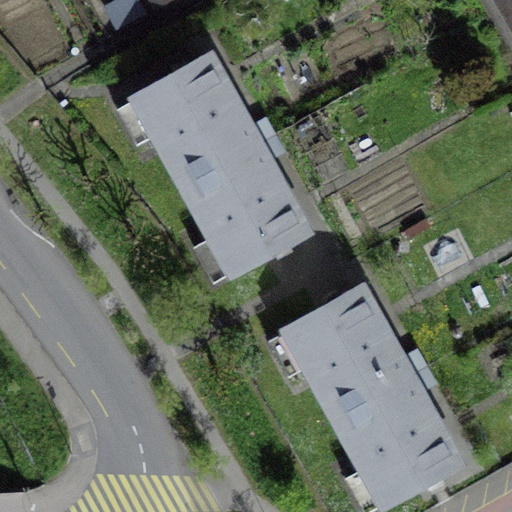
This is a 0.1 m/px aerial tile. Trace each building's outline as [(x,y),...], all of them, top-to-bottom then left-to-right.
[(511,0),(498,0),(511,24),(511,0)] [(137,97),(184,183),(255,144),(207,58),(137,97)] [(303,230),(255,144),(184,183),(233,269),(303,230)] [(336,415),(406,375),(359,290),(289,329),(336,415)] [(455,461),(406,375),(336,415),(384,501),(455,461)]
